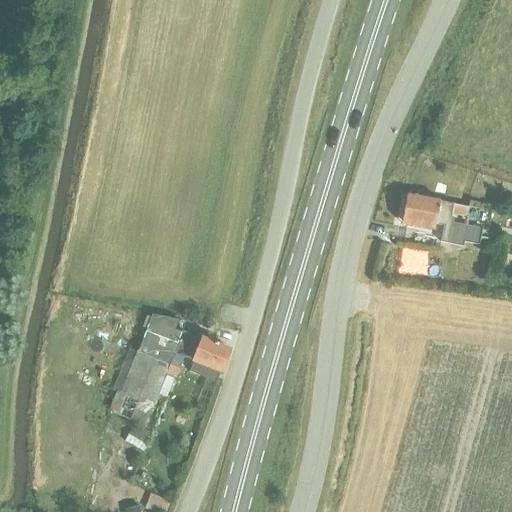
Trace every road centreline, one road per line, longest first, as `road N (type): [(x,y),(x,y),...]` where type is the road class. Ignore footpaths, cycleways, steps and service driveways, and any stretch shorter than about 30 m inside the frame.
road 1 (unclassified): [(302,511),(363,189),(446,0)]
road 2 (primary): [(233,511),(386,0)]
road 3 (unclassified): [(328,0),(252,341),(187,511)]
